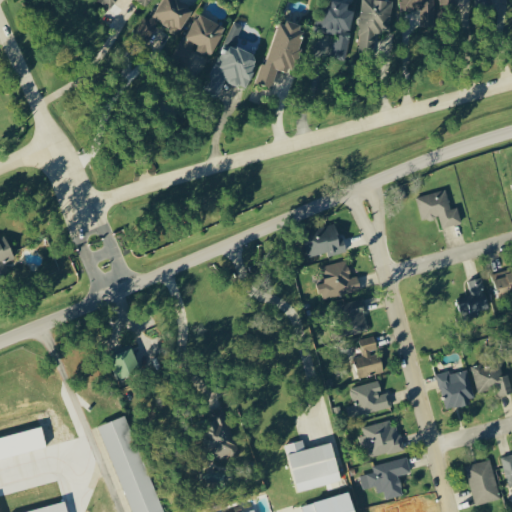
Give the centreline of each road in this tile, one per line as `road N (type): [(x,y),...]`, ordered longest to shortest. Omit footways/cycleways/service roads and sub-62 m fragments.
road 1 (residential): [(0,340),(274,216),(511,125)]
road 2 (residential): [(511,80),(83,207)]
road 3 (residential): [(450,511),(361,182)]
road 4 (residential): [(119,287),(0,13)]
road 5 (residential): [(116,511),(38,323)]
road 6 (residential): [(385,274),(511,237)]
